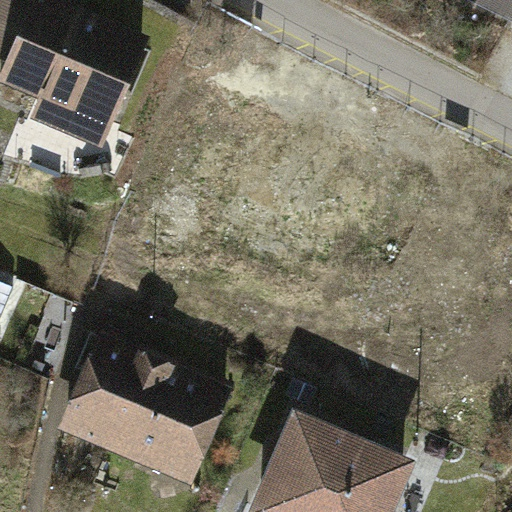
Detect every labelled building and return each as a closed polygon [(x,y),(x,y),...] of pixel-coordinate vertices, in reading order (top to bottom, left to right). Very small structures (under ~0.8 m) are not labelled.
[(147,40),(45,0),(0,0),(0,113),(102,153),(147,40)] [(511,0),(490,0),(511,9),(511,0)] [(212,48),(136,233),(193,256),(201,237),(311,281),(325,245),(384,269),(437,139),(212,48)] [(230,383),(98,329),(55,433),(187,487),(230,383)] [(390,511),(407,472),(302,428),(267,511),(390,511)]
